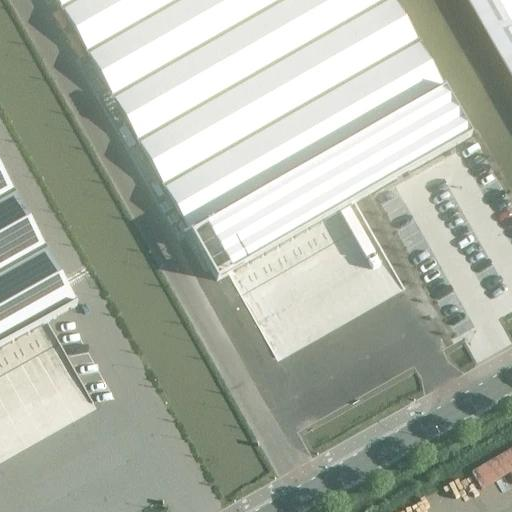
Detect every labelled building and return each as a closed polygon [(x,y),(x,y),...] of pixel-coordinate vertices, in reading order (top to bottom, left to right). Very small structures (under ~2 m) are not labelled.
[(390,0),(55,0),(214,278),(467,134),(390,0)] [(511,0),(466,0),(511,80),(511,0)] [(483,171),(482,166),(481,162),(476,154),(470,150),(465,148),(461,147),(456,147),(451,149),(443,153),(441,156),(438,161),(436,166),(436,170),(436,175),(437,180),(439,184),(442,187),(448,192),(453,193),(457,194),(462,194),(467,193),(472,190),(475,188),(478,184),(481,180),(482,176),(483,171)] [(0,423),(118,357),(66,266),(0,148),(0,423)] [(277,285),(291,310),(324,292),(310,267),(277,285)] [(329,338),(323,342),(331,355),(373,330),(345,284),(310,305),(329,338)] [(90,391),(84,391),(79,394),(76,398),(75,403),(77,410),(82,415),(86,416),(91,416),(97,413),(100,409),(101,403),(99,397),(95,392),(90,391)]
